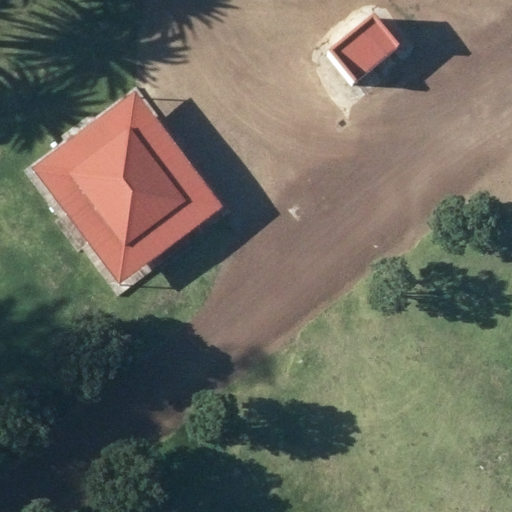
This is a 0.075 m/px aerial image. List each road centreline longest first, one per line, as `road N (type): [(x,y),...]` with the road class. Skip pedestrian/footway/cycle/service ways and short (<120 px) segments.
road 1 (track): [(0,500),(210,335),(341,203),(511,79)]
road 2 (track): [(219,0),(254,77),(341,203)]
